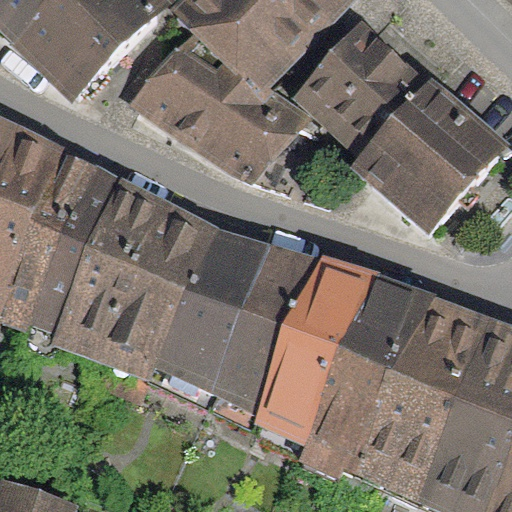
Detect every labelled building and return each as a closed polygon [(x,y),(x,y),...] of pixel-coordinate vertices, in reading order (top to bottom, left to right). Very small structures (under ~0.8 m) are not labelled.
[(0,0),(0,32),(74,102),(176,1),(174,0),(0,0)] [(197,0),(178,20),(190,33),(259,101),(264,96),(361,0),(197,0)] [(256,192),(300,127),(264,96),(259,101),(190,33),(175,53),(136,111),(256,192)] [(371,173),(436,99),(367,38),(301,114),(306,118),(371,173)] [(371,173),(360,185),(438,254),(511,170),(511,166),(436,99),(371,173)] [(0,322),(31,333),(34,324),(56,333),(51,344),(152,380),(252,423),(303,445),(295,461),(339,480),(345,469),(453,511),(511,511),(511,336),(502,332),(449,312),(422,301),(388,292),(333,276),(283,262),(273,260),(262,255),(217,239),(210,237),(162,215),(123,198),(104,188),(72,171),(66,169),(71,162),(52,155),(20,142),(11,138),(0,132),(0,322)] [(52,511),(0,498),(0,511),(52,511)]
